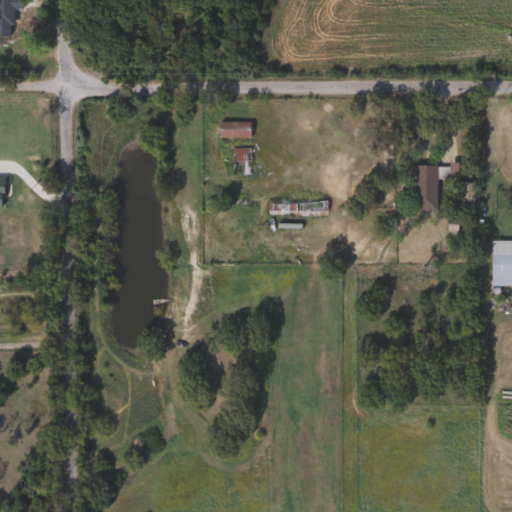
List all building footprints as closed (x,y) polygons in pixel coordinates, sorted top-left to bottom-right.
[(0,0),(18,0),(18,9),(8,9),(8,37),(0,37),(0,0)] [(215,138),(215,122),(246,122),(246,138),(215,138)] [(246,149),(246,175),(228,175),(228,149),(246,149)] [(434,211),(410,211),(410,197),(404,197),(404,183),(411,183),(411,166),(434,166),(434,211)] [(264,201),(323,201),(323,214),(264,214),(264,201)] [(511,287),(487,287),(487,241),(511,241),(511,287)]
